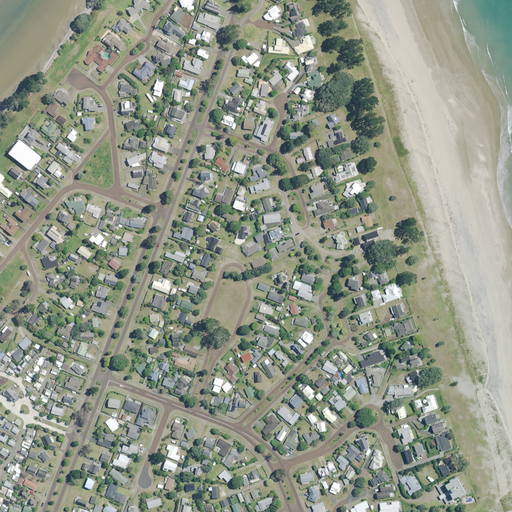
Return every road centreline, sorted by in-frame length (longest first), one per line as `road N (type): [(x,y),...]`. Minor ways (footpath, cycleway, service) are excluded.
road 1 (residential): [(208,351),(203,319),(222,271),(236,265),(248,299),(217,354)]
road 2 (residential): [(271,150),(289,162),(308,225),(294,224),(267,157)]
road 3 (tertiary): [(169,218),(107,379)]
road 4 (tertiary): [(96,375),(157,214)]
road 5 (tertiary): [(43,511),(96,375)]
road 6 (tertiary): [(107,379),(55,511)]
road 7 (tertiary): [(260,0),(242,22),(203,125)]
road 8 (tertiary): [(194,121),(232,19),(231,0)]
